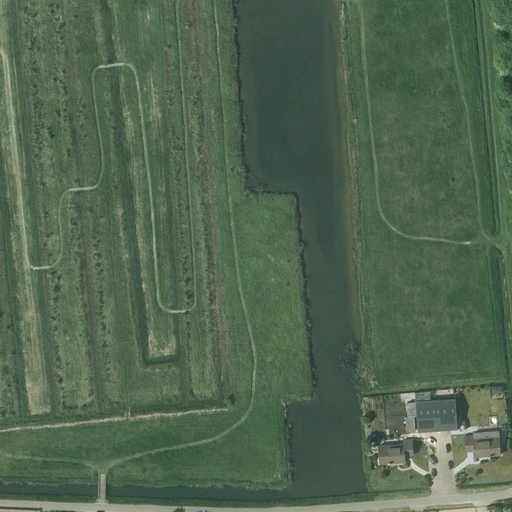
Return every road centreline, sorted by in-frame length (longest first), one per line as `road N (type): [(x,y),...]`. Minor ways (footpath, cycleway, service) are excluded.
road 1 (unclassified): [(285,511),(511,492)]
road 2 (unclassified): [(0,504),(192,511)]
